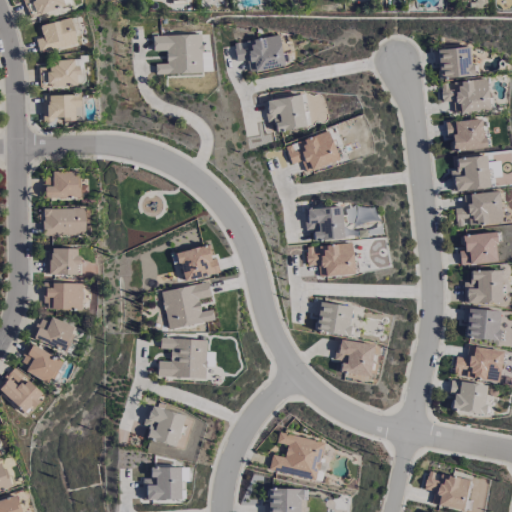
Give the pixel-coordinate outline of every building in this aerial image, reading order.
[(80,0),(47,13),(41,0),(80,0)] [(56,21),(86,14),(92,38),(55,47),(52,33),(59,31),(56,21)] [(168,31),(177,31),(217,29),(218,67),(179,69),(172,69),(171,59),(183,59),(182,45),(169,46),(168,31)] [(233,42),(235,62),(246,60),(248,72),(282,68),(278,36),(233,42)] [(438,79),(470,77),(469,48),(431,50),(432,65),(437,65),(438,79)] [(66,56),(90,55),(90,61),(94,61),(95,70),(92,70),(92,81),(55,82),(54,62),(66,62),(66,56)] [(38,67),(39,87),(76,86),(75,60),(48,60),(48,67),(38,67)] [(453,114),(488,110),(485,79),(439,84),(441,102),(452,101),(453,114)] [(59,91),(96,89),(98,116),(59,118),(58,96),(60,96),(59,91)] [(264,101),(267,122),(273,121),(275,132),(304,127),(299,95),(264,101)] [(451,150),(483,148),(481,119),(444,122),(445,138),(451,138),(451,150)] [(284,146),(290,165),(300,162),(304,172),(337,161),(327,131),(284,146)] [(455,158),(455,170),(450,170),(451,191),(487,189),(485,156),(455,158)] [(50,177),(44,177),(43,198),(78,198),(78,172),(51,171),(50,177)] [(462,195),(463,207),(454,208),(456,227),(501,222),(497,191),(462,195)] [(304,208),(305,231),(312,230),(312,240),(341,239),(340,207),(304,208)] [(42,236),(84,235),(84,208),(42,209),(42,236)] [(495,263),(494,233),(461,235),(462,251),(458,251),(459,264),(495,263)] [(305,246),(306,266),(317,265),(318,277),(352,275),(351,244),(305,246)] [(182,282),(218,273),(215,258),(211,259),(207,245),(175,253),(182,282)] [(77,274),(76,248),(48,249),(48,275),(77,274)] [(469,271),(469,282),(464,282),(465,304),(500,303),(499,270),(469,271)] [(213,321),(211,309),(200,311),(197,299),(210,297),(207,282),(159,291),(167,329),(213,321)] [(43,309),(81,310),(81,284),(44,283),(43,309)] [(347,335),(350,306),(315,302),(312,332),(347,335)] [(496,341),(499,312),(462,308),(461,323),(465,323),(463,337),(496,341)] [(40,319),(31,338),(64,352),(74,327),(50,317),(48,322),(40,319)] [(206,340),(159,338),(159,349),(169,349),(169,362),(157,361),(156,377),(204,379),(206,340)] [(373,345),(338,339),(334,360),(340,361),(338,373),(360,376),(360,377),(367,379),(373,345)] [(61,361),(31,344),(18,366),(48,383),(61,361)] [(452,377),(498,382),(501,351),(466,347),(465,358),(454,357),(452,377)] [(0,384),(0,391),(24,414),(42,394),(14,369),(0,384)] [(486,386),(449,381),(448,394),(452,394),(450,410),(482,414),(486,386)] [(183,415),(148,406),(143,426),(148,427),(145,439),(175,446),(183,415)] [(268,471),(314,481),(316,472),(318,472),(324,443),(278,433),(276,443),(286,446),(284,457),(271,455),(268,471)] [(0,465),(0,491),(9,489),(3,465),(0,465)] [(149,468),(149,478),(143,478),(144,500),(179,500),(179,467),(149,468)] [(465,511),(471,480),(426,472),(423,490),(433,491),(430,505),(465,511)] [(262,511),(304,511),(305,501),(306,501),(306,489),(267,489),(267,503),(263,503),(262,511)] [(0,511),(18,511),(15,496),(0,499),(0,511)]
